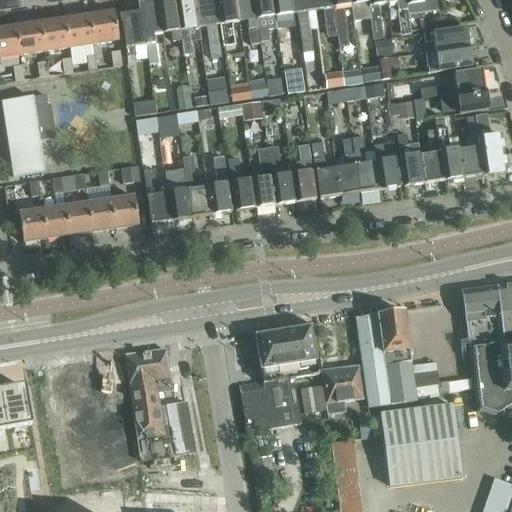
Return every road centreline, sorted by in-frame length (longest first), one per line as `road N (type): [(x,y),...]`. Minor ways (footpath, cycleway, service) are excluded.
road 1 (residential): [(511,196),(0,266)]
road 2 (tertiary): [(208,314),(511,259)]
road 3 (tertiary): [(0,347),(208,314)]
road 4 (residential): [(208,314),(238,511)]
